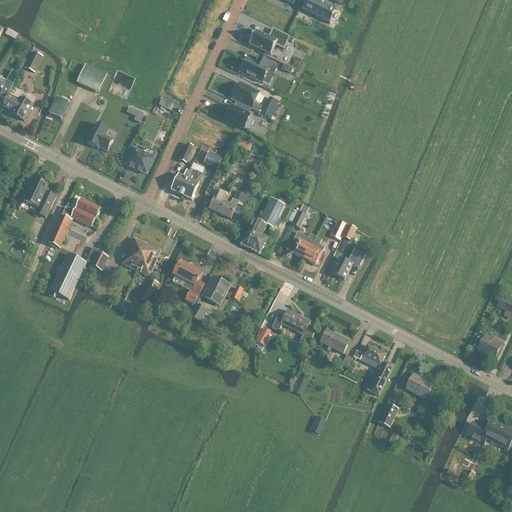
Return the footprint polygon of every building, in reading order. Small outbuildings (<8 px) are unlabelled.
[(282,0),(280,4),(299,13),(305,0),(282,0)] [(313,0),(307,13),(335,27),(335,26),(332,25),(336,18),(337,18),(338,16),(337,15),(339,11),(342,13),(342,12),(318,0),(313,0)] [(261,34),(255,47),(276,58),(281,48),(289,52),(295,40),(279,32),(275,41),(261,34)] [(301,73),(315,43),(300,36),(289,59),(290,59),(287,66),(301,73)] [(29,71),(40,76),(48,60),(38,54),(29,71)] [(255,55),(255,56),(256,57),(253,62),(243,57),(237,71),(259,82),(266,69),(271,72),(274,65),(255,55)] [(104,96),(113,78),(91,68),(82,86),(104,96)] [(289,68),(287,72),(296,77),(298,72),(289,68)] [(119,86),(126,93),(140,77),(133,71),(119,86)] [(0,108),(0,109),(6,99),(11,103),(14,97),(20,87),(1,77),(0,78),(0,108)] [(245,86),(237,102),(264,115),(267,110),(260,106),(265,95),(245,86)] [(23,102),(14,97),(11,103),(8,109),(18,114),(16,117),(29,124),(38,108),(24,100),(23,102)] [(74,106),(63,101),(55,117),(66,123),(74,106)] [(169,103),(165,110),(176,115),(180,108),(169,103)] [(291,105),(285,125),(320,136),(326,116),(291,105)] [(237,111),(231,123),(251,133),(257,121),(255,120),(257,116),(242,109),(240,112),(237,111)] [(270,109),(266,117),(276,122),(280,114),(270,109)] [(145,126),(149,117),(143,115),(139,124),(145,126)] [(97,130),(92,141),(94,142),(92,146),(104,152),(105,150),(113,155),(119,143),(111,139),(114,133),(102,127),(100,131),(98,130),(97,130)] [(184,163),(192,166),(199,150),(192,147),(184,163)] [(134,168),(133,170),(153,179),(154,177),(155,177),(161,162),(159,161),(162,156),(152,151),(149,157),(140,152),(133,168),(134,168)] [(222,173),(227,161),(214,155),(208,167),(222,173)] [(188,199),(192,191),(189,190),(194,181),(197,183),(200,177),(199,176),(193,174),(190,179),(184,176),(176,193),(188,199)] [(200,174),(199,176),(200,177),(197,183),(194,181),(189,190),(192,191),(188,199),(197,203),(205,187),(204,186),(208,178),(200,174)] [(224,184),(218,181),(210,197),(217,200),(224,184)] [(51,221),(61,199),(53,195),(56,190),(41,182),(30,205),(43,211),(41,216),(51,221)] [(235,208),(231,206),(225,218),(235,222),(243,206),(250,210),(261,187),(254,184),(248,196),(246,196),(242,204),(238,202),(235,208)] [(216,213),(225,218),(231,206),(231,205),(235,197),(224,192),(220,202),(221,202),(216,213)] [(78,222),(97,232),(106,212),(86,202),(80,214),(71,211),(67,219),(66,219),(54,247),(66,252),(78,224),(77,224),(78,222)] [(259,222),(246,245),(257,251),(264,255),(273,240),(267,237),(272,227),(278,230),(290,209),(277,202),(265,225),(259,222)] [(305,231),(314,211),(308,208),(299,228),(305,231)] [(344,224),(337,238),(346,243),(347,241),(353,229),(344,224)] [(353,229),(347,241),(356,245),(362,233),(353,229)] [(298,258),(310,263),(321,240),(316,237),(314,241),(312,240),(311,239),(307,236),(305,237),(303,236),(299,243),(305,246),(298,258)] [(328,243),(321,240),(310,263),(321,269),(330,251),(325,249),(328,243)] [(127,267),(139,273),(151,247),(139,242),(127,267)] [(166,254),(151,247),(139,273),(154,280),(166,254)] [(98,250),(92,264),(97,266),(103,253),(98,250)] [(353,265),(345,261),(337,277),(350,283),(358,267),(365,270),(371,258),(359,253),(353,265)] [(103,256),(96,270),(107,275),(113,261),(103,256)] [(73,257),(54,299),(59,301),(61,297),(74,304),(92,266),(73,257)] [(190,304),(199,309),(210,288),(203,284),(208,275),(186,264),(178,279),(200,290),(197,294),(196,293),(190,304)] [(207,301),(225,310),(235,289),(218,280),(207,301)] [(155,283),(146,304),(155,307),(164,287),(155,283)] [(236,302),(243,305),(249,295),(242,291),(236,302)] [(511,299),(508,298),(502,310),(511,314),(511,299)] [(195,320),(207,326),(213,313),(201,307),(195,320)] [(305,344),(314,348),(320,336),(311,331),(314,324),(292,313),(288,320),(282,317),(276,329),(283,332),(286,326),(308,338),(305,344)] [(266,332),(260,346),(261,347),(262,345),(269,349),(276,335),(269,331),(268,333),(266,332)] [(323,346),(346,358),(352,345),(329,333),(323,346)] [(483,353),(500,361),(508,346),(491,337),(487,344),(483,341),(479,350),(483,352),(483,353)] [(362,354),(359,361),(364,363),(363,364),(380,372),(369,393),(381,399),(396,369),(387,364),(386,366),(384,365),(388,357),(371,349),(367,357),(362,354)] [(347,369),(352,372),(357,362),(352,359),(347,369)] [(428,404),(435,391),(424,386),(425,383),(416,379),(409,394),(428,404)] [(296,395),(306,399),(307,399),(313,385),(303,381),(296,395)] [(384,427),(395,432),(404,413),(393,408),(384,427)] [(321,420),(315,434),(325,439),(331,424),(321,420)] [(472,441),(477,443),(475,446),(486,451),(488,448),(489,449),(491,443),(511,453),(511,452),(511,433),(497,426),(493,435),(478,428),(472,441)] [(473,473),(469,480),(476,484),(480,477),(473,473)]
